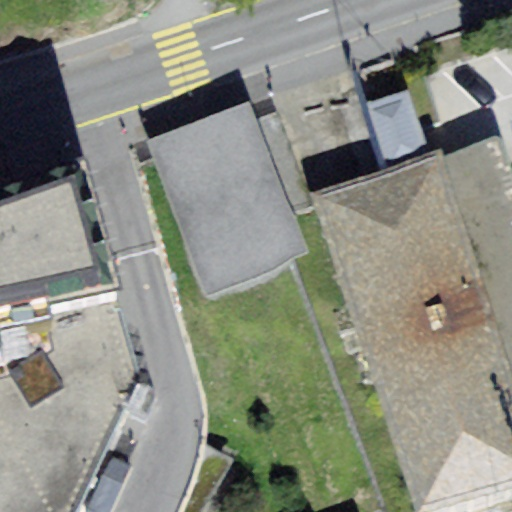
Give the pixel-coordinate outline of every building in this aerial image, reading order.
[(412,91),(365,109),(391,176),(438,158),(412,91)] [(205,129),(150,149),(201,289),(300,254),(249,114),(205,129)] [(438,163),(505,369),(511,366),(511,178),(500,143),(451,158),(438,163)] [(311,202),(409,511),(511,511),(511,393),(505,369),(438,163),(386,179),(311,202)] [(0,511),(82,511),(135,388),(108,264),(88,206),(0,238),(0,511)]
